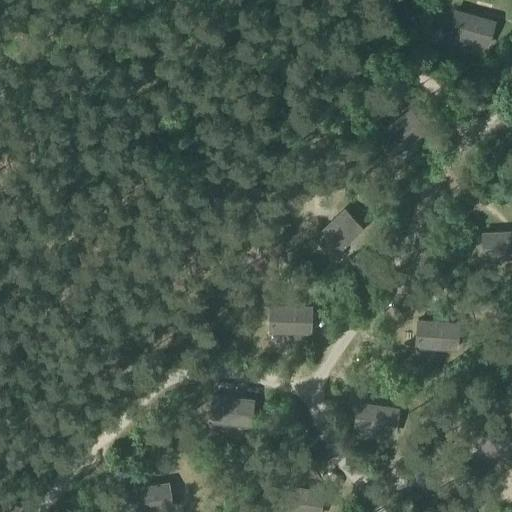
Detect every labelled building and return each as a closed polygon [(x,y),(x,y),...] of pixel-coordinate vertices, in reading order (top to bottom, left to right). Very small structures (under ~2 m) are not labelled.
[(449,35),(487,46),(494,22),(456,10),(449,35)] [(379,134),(395,154),(426,130),(410,109),(379,134)] [(316,237),(333,255),(362,228),(345,209),(316,237)] [(511,231),(483,233),(484,258),(511,257),(511,231)] [(270,331),(310,332),(311,307),(271,305),(270,331)] [(416,346),(456,349),(458,324),(418,320),(416,346)] [(210,421),(250,425),(253,400),(213,395),(210,421)] [(355,428),(394,434),(398,409),(359,403),(355,428)] [(477,445),(511,463),(511,435),(489,423),(477,445)] [(129,489),(132,511),(145,511),(172,508),(168,483),(129,489)] [(279,510),(290,511),(319,511),(323,491),(283,485),(279,510)]
